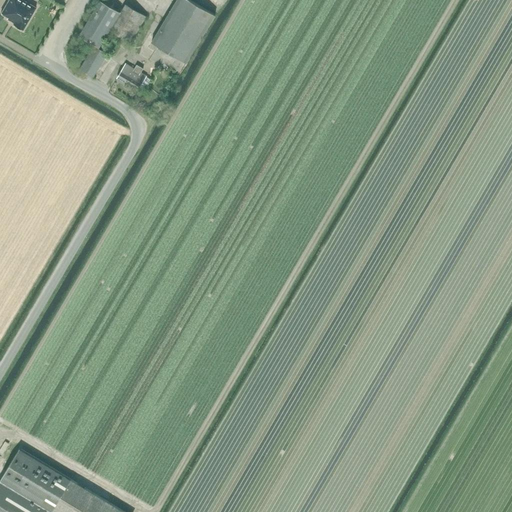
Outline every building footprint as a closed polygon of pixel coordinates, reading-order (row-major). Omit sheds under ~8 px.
[(36,6),(35,7),(22,0),(8,0),(1,13),(8,17),(7,19),(14,23),(13,25),(22,30),(36,6)] [(99,0),(79,35),(100,47),(110,30),(131,43),(147,17),(125,4),(121,12),(99,0)] [(216,15),(191,0),(176,0),(152,42),(187,63),(216,15)] [(94,77),(108,54),(94,45),(80,69),(94,77)] [(135,68),(126,63),(117,78),(138,91),(147,76),(142,72),(144,69),(137,65),(135,68)] [(322,285),(331,289),(345,258),(336,254),(322,285)] [(372,289),(380,292),(384,281),(376,277),(372,289)] [(306,397),(295,414),(303,419),(314,402),(306,397)] [(251,401),(243,416),(251,420),(259,405),(251,401)] [(293,437),(298,428),(292,425),(287,434),(293,437)] [(51,511),(71,479),(22,449),(3,481),(51,511)] [(52,511),(126,511),(71,479),(51,511),(52,511)] [(52,511),(51,511),(3,481),(0,486),(0,511),(52,511)]
